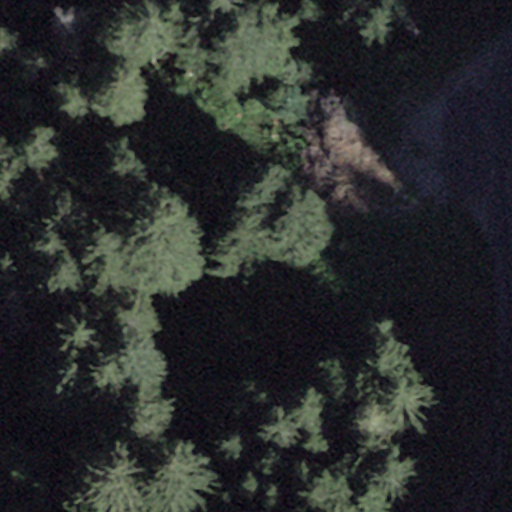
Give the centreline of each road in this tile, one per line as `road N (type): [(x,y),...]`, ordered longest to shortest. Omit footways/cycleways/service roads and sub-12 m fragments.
road 1 (track): [(511,293),(496,135),(511,70)]
road 2 (track): [(472,511),(511,396)]
